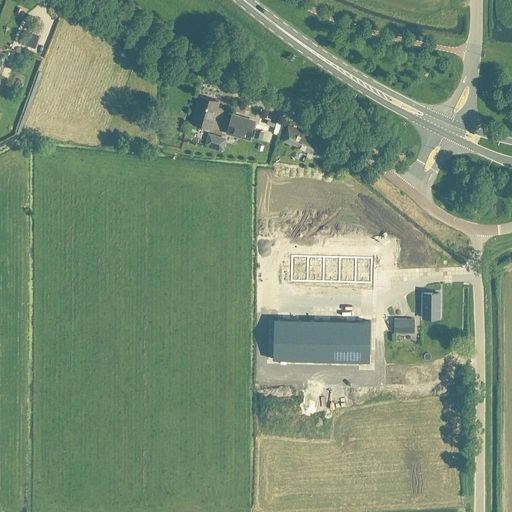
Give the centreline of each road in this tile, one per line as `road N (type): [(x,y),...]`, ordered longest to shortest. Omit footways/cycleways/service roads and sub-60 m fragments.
road 1 (unclassified): [(406,188),(330,128),(241,91),(95,0)]
road 2 (unclassified): [(479,511),(476,230)]
road 3 (primary): [(372,89),(244,0)]
